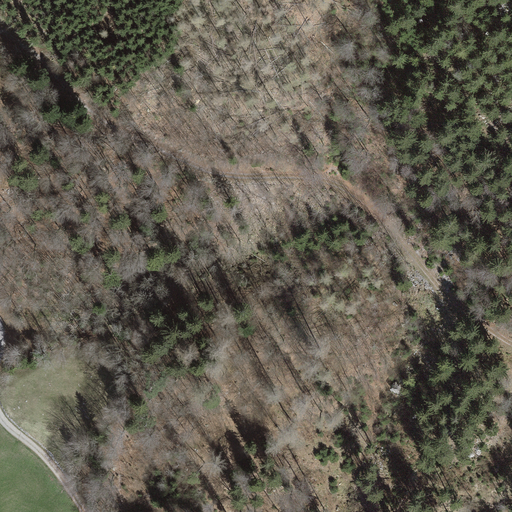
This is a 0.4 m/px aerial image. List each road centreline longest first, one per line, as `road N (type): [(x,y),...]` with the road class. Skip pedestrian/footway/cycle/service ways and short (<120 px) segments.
road 1 (track): [(511,344),(480,328),(439,288),(370,205),(325,180),(215,176),(93,113),(48,63),(0,30)]
road 2 (track): [(86,511),(0,418)]
